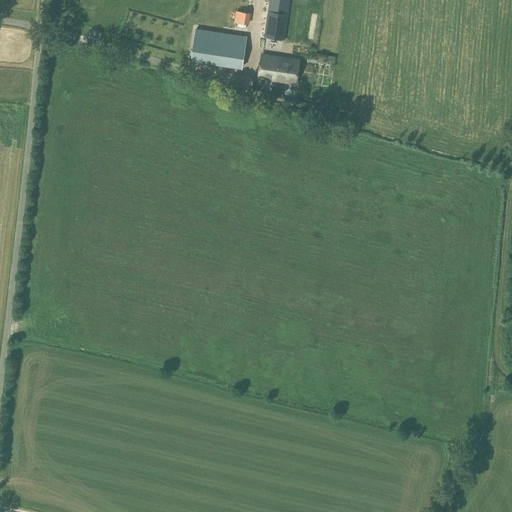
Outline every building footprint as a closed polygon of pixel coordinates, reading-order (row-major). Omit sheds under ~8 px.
[(225,0),(196,0),(194,20),(223,24),(225,0)] [(290,0),(269,0),(265,28),(263,28),(261,37),(285,39),(290,0)] [(249,25),(251,13),(236,11),(234,23),(249,25)] [(242,70),(246,37),(196,29),(191,62),(242,70)] [(259,78),(296,84),(299,60),(262,55),(259,78)]
